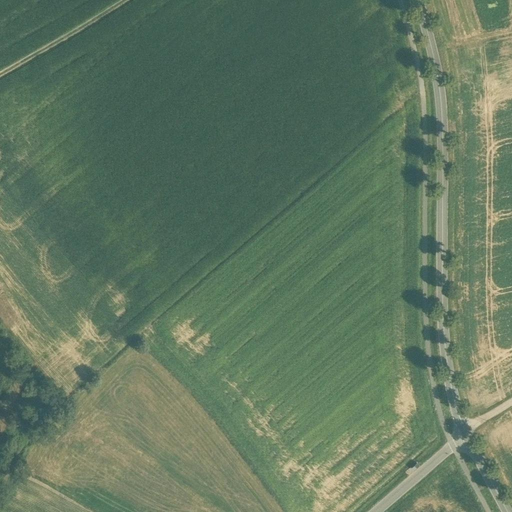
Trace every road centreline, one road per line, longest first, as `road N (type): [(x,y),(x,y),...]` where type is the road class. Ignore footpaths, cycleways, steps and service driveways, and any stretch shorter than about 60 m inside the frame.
road 1 (tertiary): [(465,432),(445,340),(440,73),(421,0)]
road 2 (tertiary): [(367,511),(465,432)]
